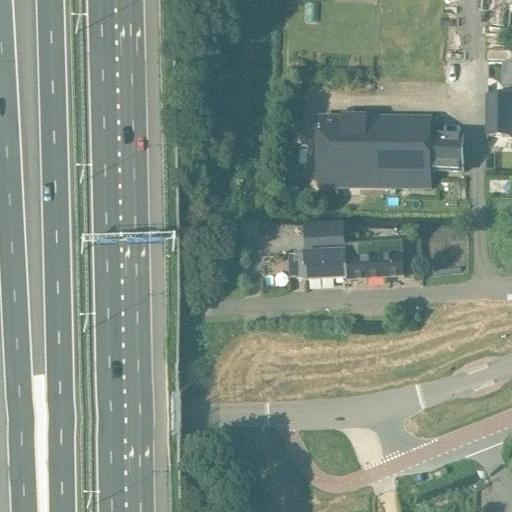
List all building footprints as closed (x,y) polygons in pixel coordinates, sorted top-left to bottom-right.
[(487,138),(510,138),(510,97),(508,97),(489,97),(487,97),(487,138)] [(429,138),(429,121),(319,120),(318,189),(430,190),(430,172),(446,173),(446,139),(429,138)] [(463,174),(463,142),(463,139),(446,139),(446,173),(463,174)] [(258,224),(243,225),(243,239),(258,239),(258,224)] [(347,283),(344,241),(304,243),(305,258),(323,257),(323,261),(304,262),(306,284),(346,281),(346,283),(347,283)] [(404,280),(401,245),(345,248),(344,241),(347,283),(404,280)]
